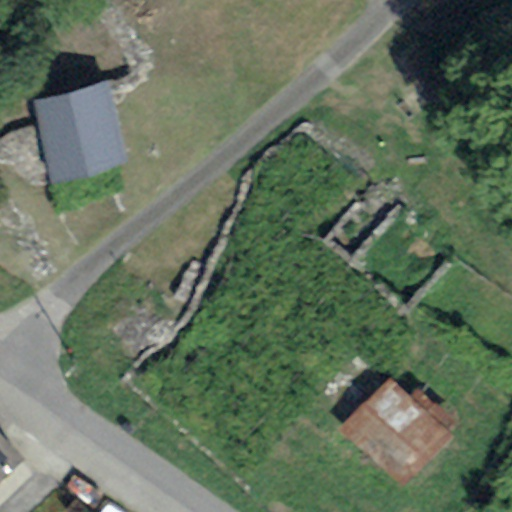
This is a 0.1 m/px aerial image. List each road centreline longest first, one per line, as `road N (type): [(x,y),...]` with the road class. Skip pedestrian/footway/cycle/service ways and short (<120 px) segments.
road 1 (unclassified): [(0,361),(118,244),(400,0)]
road 2 (tertiary): [(0,373),(194,511)]
